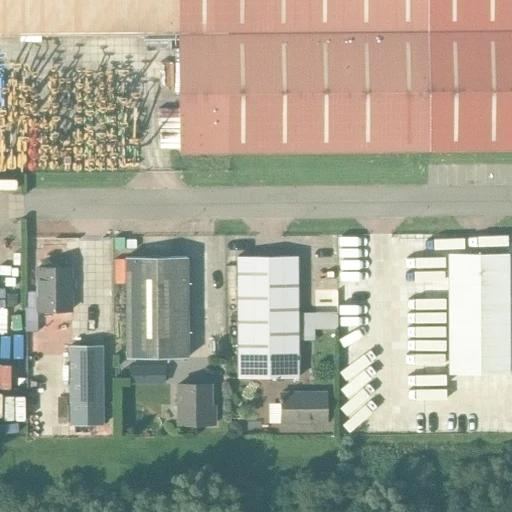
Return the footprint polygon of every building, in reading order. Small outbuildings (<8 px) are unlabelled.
[(179,154),(511,150),(511,0),(0,0),(0,36),(178,34),(179,154)] [(509,374),(509,254),(448,255),(449,375),(509,374)] [(125,258),(126,359),(188,359),(187,257),(125,258)] [(298,378),(297,257),(237,257),(238,379),(298,378)] [(37,268),(38,312),(71,311),(70,268),(37,268)] [(70,346),(70,426),(103,426),(102,346),(70,346)] [(144,368),(126,368),(126,383),(144,382),(144,368)] [(210,385),(178,385),(178,425),(214,425),(214,406),(210,407),(210,385)] [(281,425),(326,424),(326,393),(281,393),(281,425)] [(228,435),(241,435),(241,427),(236,422),(228,422),(228,435)]
